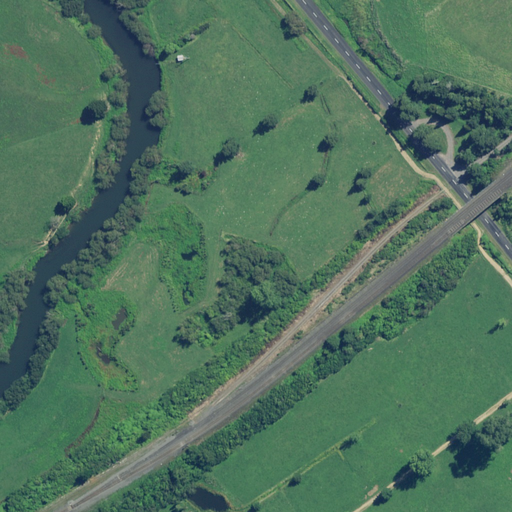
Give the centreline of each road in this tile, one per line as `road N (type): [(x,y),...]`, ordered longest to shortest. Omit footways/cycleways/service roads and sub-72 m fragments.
road 1 (track): [(511,286),(432,176),(405,158),(273,0)]
road 2 (unclassified): [(301,0),(511,255)]
road 3 (track): [(353,511),(511,393)]
